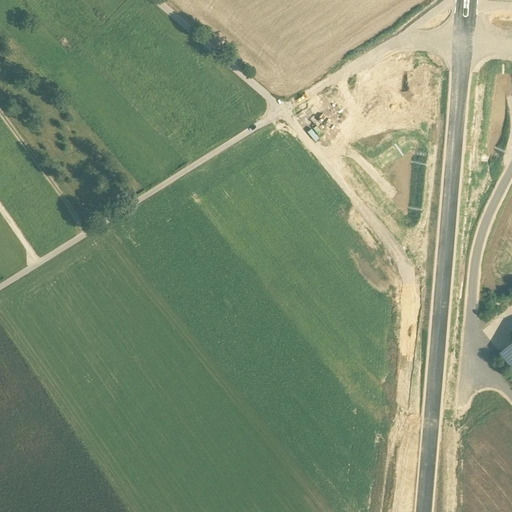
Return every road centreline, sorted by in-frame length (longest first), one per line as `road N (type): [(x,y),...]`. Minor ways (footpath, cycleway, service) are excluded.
road 1 (tertiary): [(466,0),(423,511)]
road 2 (track): [(0,287),(388,44)]
road 3 (track): [(388,241),(282,110),(156,0)]
road 4 (track): [(388,241),(409,285),(411,314),(391,511)]
road 5 (track): [(0,314),(136,511)]
road 6 (track): [(454,511),(462,392),(487,365)]
